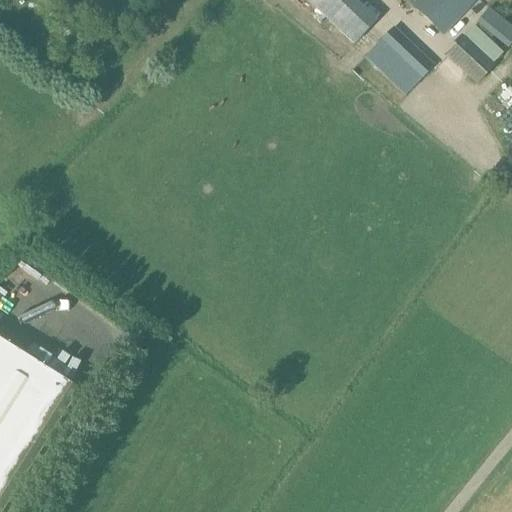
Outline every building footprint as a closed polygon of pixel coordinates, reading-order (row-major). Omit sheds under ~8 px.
[(355,47),(377,25),(350,0),(306,0),(306,1),(355,47)] [(442,35),(475,0),(419,0),(413,7),(442,35)] [(508,50),(511,44),(511,29),(488,9),(477,23),(508,50)] [(405,97),(434,67),(394,28),(364,59),(405,97)] [(493,64),(502,54),(474,28),(465,37),(493,64)] [(10,45),(16,38),(6,30),(0,38),(10,45)] [(477,84),(493,67),(463,40),(448,57),(477,84)] [(511,125),(506,120),(501,127),(511,136),(511,125)] [(0,491),(68,383),(0,340),(0,491)]
